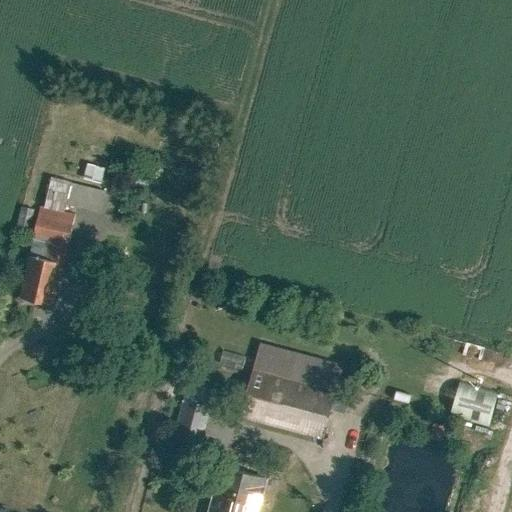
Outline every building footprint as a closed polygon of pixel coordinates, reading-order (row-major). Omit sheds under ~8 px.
[(70,183),(65,205),(101,213),(106,191),(70,183)] [(28,256),(64,264),(76,215),(40,207),(34,234),(51,238),(49,247),(32,243),(28,256)] [(64,264),(28,256),(18,298),(54,307),(64,264)] [(340,362),(259,343),(241,415),(322,435),(340,362)] [(498,392),(459,383),(452,413),(491,423),(498,392)] [(209,408),(184,403),(176,438),(200,444),(209,408)] [(256,511),(266,478),(220,465),(212,495),(216,496),(211,511),(256,511)]
